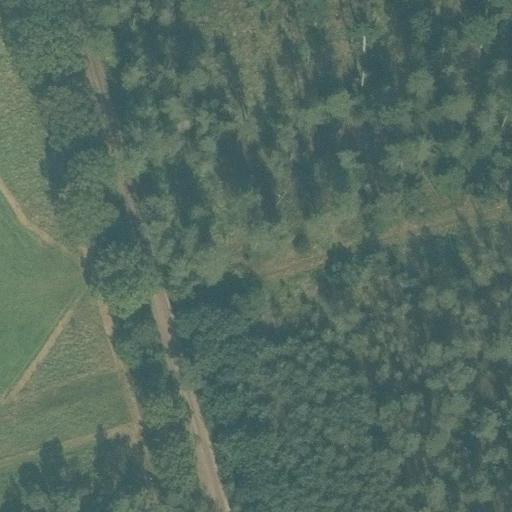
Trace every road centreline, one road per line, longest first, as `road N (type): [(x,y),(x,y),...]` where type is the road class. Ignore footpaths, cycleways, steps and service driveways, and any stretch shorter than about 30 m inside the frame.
road 1 (track): [(157,301),(71,0)]
road 2 (track): [(212,492),(157,301)]
